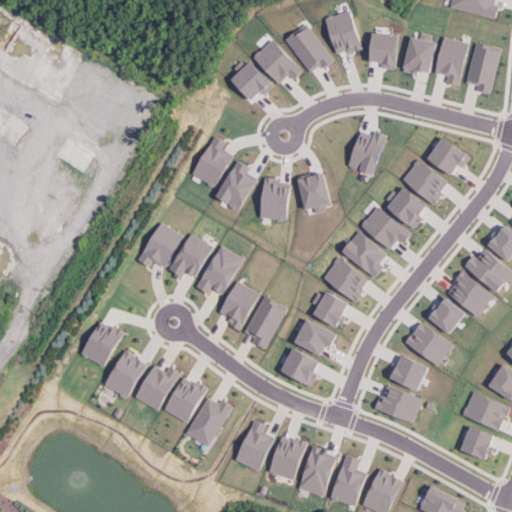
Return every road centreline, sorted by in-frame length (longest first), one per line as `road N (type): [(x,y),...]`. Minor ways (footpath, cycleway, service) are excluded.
road 1 (residential): [(509,499),(399,439),(261,383),(172,319)]
road 2 (residential): [(343,416),(375,333),(487,192),(511,140)]
road 3 (residential): [(283,134),(352,98),(511,131)]
